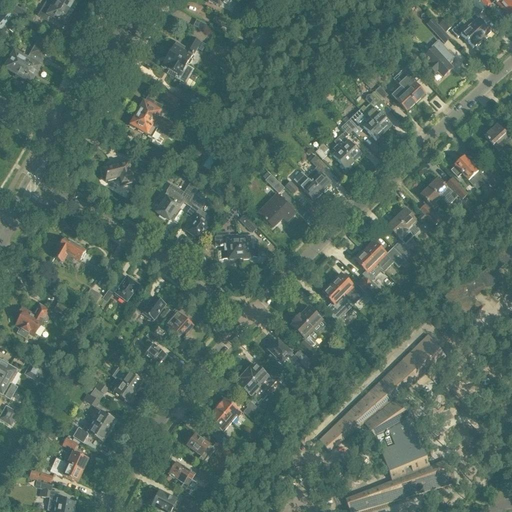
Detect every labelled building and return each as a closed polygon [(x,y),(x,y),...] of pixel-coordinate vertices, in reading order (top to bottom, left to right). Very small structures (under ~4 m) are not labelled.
[(71,12),(52,1),(50,0),(47,0),(41,11),(43,12),(40,17),(60,30),(64,24),(64,25),(71,12)] [(52,0),(52,1),(71,12),(78,0),(52,0)] [(481,13),(485,9),(476,0),(471,0),(469,2),(481,13)] [(491,5),(487,0),(479,0),(487,9),(491,5)] [(511,0),(496,0),(495,1),(504,13),(508,10),(511,14),(511,0)] [(238,2),(234,9),(241,13),(245,6),(238,2)] [(16,7),(11,16),(22,22),(23,19),(32,24),(35,18),(34,18),(36,15),(21,7),(20,9),(16,7)] [(271,21),(254,10),(252,14),(270,24),(271,21)] [(6,12),(0,18),(0,31),(13,17),(6,12)] [(295,17),(289,13),(285,18),(291,22),(295,17)] [(470,19),(465,23),(468,27),(481,41),(482,40),(484,42),(488,38),(486,37),(490,33),(486,28),(474,16),(472,13),(468,16),(470,19)] [(20,22),(13,18),(6,30),(13,34),(20,22)] [(439,25),(446,33),(452,27),(445,19),(439,25)] [(427,26),(431,30),(444,45),(450,40),(432,21),(427,26)] [(248,47),(251,49),(262,55),(275,33),(261,25),(248,47)] [(458,30),(456,32),(462,38),(472,49),(477,45),(478,47),(482,43),(481,42),(481,41),(468,27),(463,31),(460,28),(458,30)] [(26,60),(17,76),(30,83),(39,67),(38,67),(40,64),(41,64),(41,63),(43,61),(41,60),(47,49),(46,48),(45,48),(48,43),(40,38),(36,43),(26,60)] [(175,44),(168,56),(186,66),(197,49),(199,50),(202,52),(206,46),(200,42),(200,43),(192,39),(185,50),(175,44)] [(427,68),(428,69),(434,76),(437,73),(442,79),(452,70),(445,63),(447,60),(449,62),(453,59),(438,42),(431,49),(432,51),(423,59),(426,62),(427,64),(427,63),(430,66),(427,68)] [(206,47),(203,53),(208,56),(211,50),(206,47)] [(16,49),(5,69),(17,76),(26,60),(22,57),(24,54),(16,49)] [(231,60),(236,64),(240,57),(234,54),(231,60)] [(168,56),(161,67),(170,72),(169,74),(168,76),(180,83),(179,84),(184,87),(194,70),(186,66),(168,56)] [(402,90),(410,98),(415,104),(425,95),(414,85),(422,78),(409,65),(393,80),(401,88),(402,90)] [(388,96),(381,89),(380,88),(375,92),(384,100),(388,96)] [(392,97),(400,106),(406,113),(415,104),(410,98),(402,90),(401,88),(392,97)] [(199,111),(203,103),(182,91),(178,99),(199,111)] [(174,107),(178,100),(166,93),(162,100),(174,107)] [(364,107),(360,110),(367,118),(383,134),(391,127),(383,118),(386,116),(383,112),(387,108),(373,93),(371,96),(366,96),(365,100),(370,105),(365,109),(364,107)] [(141,108),(137,114),(155,125),(160,128),(168,132),(173,135),(178,127),(170,122),(168,124),(157,118),(160,112),(162,109),(163,107),(147,98),(144,103),(143,103),(143,104),(141,104),(139,106),(141,108)] [(345,124),(352,132),(356,136),(364,130),(375,142),(383,134),(367,118),(360,110),(349,121),(345,124)] [(137,114),(129,127),(136,131),(136,130),(152,139),(155,132),(165,137),(168,132),(160,128),(155,125),(137,114)] [(342,136),(334,144),(337,147),(353,163),(361,156),(345,139),(348,136),(352,132),(345,124),(345,125),(341,128),(341,129),(345,133),(342,136)] [(508,140),(506,137),(496,127),(484,138),(494,148),(498,153),(507,144),(511,149),(511,136),(509,139),(509,140),(508,140)] [(155,165),(161,153),(147,145),(140,156),(155,165)] [(315,153),(322,161),(326,157),(324,154),(328,150),(323,145),(318,149),(319,150),(315,153)] [(337,147),(329,154),(345,171),(353,163),(337,147)] [(316,169),(306,178),(322,194),(330,186),(327,183),(329,181),(324,176),(322,178),(321,176),(328,169),(316,157),(310,163),(316,169)] [(135,168),(145,175),(152,164),(151,164),(141,158),(135,168)] [(476,191),(480,187),(485,182),(492,189),(500,182),(485,166),(477,173),(464,158),(461,160),(460,160),(456,163),(456,165),(454,167),(455,168),(450,172),(457,179),(462,175),(474,188),(476,191)] [(121,183),(122,186),(135,183),(130,163),(129,163),(125,164),(117,166),(101,170),(102,173),(105,183),(111,181),(119,179),(120,182),(121,183)] [(294,181),(300,188),(303,191),(314,202),(322,194),(306,178),(302,174),(294,181)] [(279,195),(284,189),(271,176),(266,180),(265,181),(279,195)] [(285,187),(293,195),(298,190),(287,179),(284,183),(286,186),(285,187)] [(430,187),(429,188),(440,200),(448,208),(458,198),(462,201),(468,195),(452,179),(447,183),(446,182),(443,185),(438,180),(433,184),(432,183),(430,185),(430,187)] [(169,222),(182,202),(184,200),(189,203),(196,193),(201,185),(192,181),(184,193),(171,185),(166,192),(167,193),(162,200),(160,204),(162,205),(156,214),(163,218),(169,222)] [(427,204),(419,211),(423,215),(423,214),(427,219),(435,227),(441,221),(437,217),(437,216),(437,215),(438,215),(438,214),(438,213),(438,212),(438,211),(438,210),(438,209),(438,208),(437,208),(435,205),(440,200),(429,188),(428,189),(427,189),(424,191),(424,192),(420,197),(425,202),(427,204)] [(193,206),(186,215),(195,222),(187,233),(193,238),(197,241),(198,240),(208,226),(208,225),(202,221),(204,219),(206,215),(200,211),(208,201),(200,196),(194,206),(193,206)] [(286,223),(295,214),(277,196),(265,208),(266,210),(260,216),(273,228),(282,219),(286,223)] [(232,207),(227,204),(223,209),(229,213),(232,207)] [(239,221),(252,234),(258,228),(241,210),(238,213),(242,218),(239,221)] [(405,211),(396,219),(405,229),(406,230),(413,238),(419,232),(414,226),(417,224),(405,211)] [(423,215),(417,220),(421,224),(427,219),(423,214),(423,215)] [(396,219),(387,227),(396,236),(400,241),(399,243),(398,243),(397,245),(394,247),(394,248),(393,248),(393,249),(406,262),(410,266),(412,264),(408,260),(409,250),(405,246),(413,238),(406,230),(405,229),(396,219)] [(217,238),(216,238),(216,248),(220,248),(221,248),(221,253),(220,253),(217,253),(217,257),(218,261),(239,260),(238,248),(238,241),(238,237),(229,237),(228,234),(217,235),(217,238)] [(388,236),(385,235),(383,237),(391,246),(393,243),(391,238),(390,237),(389,236),(388,236)] [(247,240),(238,241),(238,248),(239,260),(256,259),(256,248),(256,245),(257,245),(257,242),(252,237),(247,238),(247,240)] [(85,253),(64,241),(60,248),(59,248),(58,250),(58,251),(53,260),(60,264),(61,264),(62,262),(63,262),(64,260),(71,263),(74,258),(80,261),(85,253)] [(511,241),(488,263),(491,267),(482,275),(477,269),(457,287),(457,286),(455,288),(444,298),(464,321),(465,320),(464,320),(479,307),(480,307),(470,295),(477,288),(482,293),(485,290),(487,292),(487,291),(502,278),(502,279),(502,278),(495,270),(499,266),(501,268),(505,265),(507,267),(507,266),(511,262),(511,241)] [(115,247),(108,244),(105,249),(112,252),(115,247)] [(368,248),(364,253),(376,266),(384,273),(393,264),(397,268),(398,269),(401,266),(405,270),(410,266),(406,262),(393,249),(385,256),(384,255),(378,248),(373,244),(371,245),(368,248)] [(359,255),(354,260),(355,261),(354,262),(365,273),(362,276),(364,278),(360,282),(369,291),(373,287),(370,284),(382,272),(384,274),(384,273),(376,266),(364,253),(360,256),(359,255)] [(331,285),(347,301),(353,306),(363,296),(354,287),(353,288),(340,276),(331,285)] [(115,295),(114,297),(125,305),(138,288),(136,286),(136,285),(132,282),(130,282),(126,280),(115,295)] [(360,282),(356,285),(365,295),(369,291),(360,282)] [(341,318),(353,306),(347,301),(331,285),(328,289),(327,288),(322,292),(323,293),(323,294),(322,295),(331,304),(324,311),(336,323),(341,319),(341,318)] [(99,305),(103,298),(101,297),(101,296),(90,290),(83,303),(95,310),(99,305)] [(103,298),(99,305),(103,309),(107,304),(113,295),(108,291),(104,298),(103,298)] [(74,305),(61,298),(54,311),(66,318),(74,305)] [(138,304),(127,318),(128,318),(134,323),(138,317),(140,315),(141,316),(146,320),(148,318),(153,322),(156,317),(164,307),(162,305),(163,303),(160,301),(158,302),(154,299),(148,306),(146,310),(138,304)] [(47,317),(46,316),(48,312),(39,307),(33,317),(21,310),(18,316),(21,318),(15,327),(20,330),(17,335),(26,339),(28,335),(33,338),(42,322),(43,323),(44,323),(46,323),(47,322),(48,321),(48,319),(48,318),(47,317)] [(161,317),(167,320),(172,312),(167,309),(161,317)] [(323,323),(308,309),(305,312),(304,311),(298,317),(312,331),(316,334),(320,330),(322,331),(326,326),(327,327),(328,325),(333,330),(337,326),(328,318),(323,323)] [(176,314),(165,326),(171,332),(169,334),(171,336),(169,337),(169,338),(169,339),(169,340),(169,341),(169,342),(170,342),(170,343),(171,343),(172,343),(173,343),(174,343),(175,343),(176,342),(177,341),(179,343),(192,328),(176,314)] [(305,341),(300,347),(298,349),(307,357),(313,351),(310,348),(311,347),(312,347),(314,347),(315,346),(316,345),(316,343),(315,343),(320,338),(316,334),(312,331),(298,317),(293,323),(294,324),(291,327),(305,341)] [(153,344),(157,339),(149,333),(146,337),(153,344)] [(271,355),(267,359),(269,361),(275,367),(283,374),(292,365),(293,365),(298,360),(292,355),(291,356),(277,342),(274,345),(271,345),(269,348),(269,351),(268,352),(271,355)] [(144,367),(148,363),(156,369),(158,367),(162,362),(165,357),(151,345),(143,355),(140,355),(137,359),(137,361),(144,367)] [(312,363),(299,351),(295,356),(301,362),(300,363),(306,370),(312,363)] [(113,362),(122,369),(126,363),(116,356),(113,362)] [(403,360),(341,421),(352,434),(364,425),(375,438),(391,482),(363,493),(370,511),(379,511),(453,487),(444,461),(429,467),(411,418),(395,399),(419,380),(403,360)] [(24,375),(37,383),(44,370),(31,363),(24,375)] [(0,379),(9,385),(16,373),(0,364),(0,379)] [(244,375),(260,390),(266,384),(267,385),(270,381),(254,366),(250,371),(249,370),(244,375)] [(123,370),(115,380),(119,383),(120,383),(121,384),(135,394),(137,393),(138,393),(140,389),(139,389),(143,384),(129,374),(127,372),(123,370)] [(46,384),(57,391),(63,381),(51,375),(46,384)] [(260,390),(244,375),(239,380),(241,381),(237,385),(257,404),(260,400),(262,402),(267,396),(260,390)] [(9,385),(0,379),(0,396),(8,401),(16,389),(9,385)] [(115,387),(111,393),(113,395),(128,405),(135,394),(121,384),(120,383),(119,383),(115,380),(111,385),(115,387)] [(91,393),(101,400),(104,396),(108,390),(98,383),(97,384),(96,382),(93,386),(92,386),(89,390),(92,392),(91,393)] [(306,385),(300,390),(304,394),(309,388),(306,385)] [(288,397),(296,405),(302,399),(294,391),(288,397)] [(100,402),(101,400),(91,393),(89,396),(87,395),(83,401),(95,409),(100,402)] [(215,407),(215,408),(215,409),(215,410),(216,410),(216,411),(231,424),(236,418),(238,419),(241,415),(224,401),(221,405),(221,404),(220,405),(220,404),(219,404),(218,404),(217,404),(216,404),(216,405),(215,405),(215,406),(215,407)] [(247,408),(254,415),(258,410),(251,404),(247,408)] [(2,414),(14,421),(18,415),(5,408),(2,414)] [(257,418),(254,415),(247,408),(243,413),(253,422),(257,418)] [(207,423),(207,424),(207,425),(208,426),(209,427),(210,427),(211,427),(212,427),(212,426),(213,426),(217,429),(223,434),(223,433),(231,424),(216,411),(207,421),(208,421),(207,421),(207,422),(207,423)] [(98,417),(94,424),(109,434),(110,432),(111,433),(114,429),(113,428),(116,422),(99,412),(96,417),(98,417)] [(0,421),(11,427),(14,421),(2,414),(0,416),(0,421)] [(49,425),(52,419),(45,415),(42,421),(49,425)] [(78,429),(72,438),(83,445),(88,436),(102,444),(109,434),(94,424),(89,421),(86,425),(87,425),(83,431),(78,429)] [(57,433),(47,427),(42,435),(52,441),(57,433)] [(217,429),(212,437),(230,450),(234,444),(223,435),(223,433),(223,434),(217,429)] [(188,445),(187,447),(195,453),(200,457),(200,458),(198,460),(204,464),(205,465),(216,450),(213,447),(212,449),(199,440),(195,436),(191,440),(190,440),(187,444),(188,445)] [(74,451),(78,444),(67,438),(62,447),(65,449),(66,447),(74,451)] [(217,443),(213,447),(216,450),(225,457),(229,452),(217,443)] [(88,460),(73,453),(70,458),(66,456),(63,463),(67,465),(83,472),(88,460)] [(240,459),(236,464),(241,468),(246,463),(240,459)] [(77,484),(83,472),(67,465),(63,463),(56,460),(50,473),(54,475),(54,476),(57,477),(57,476),(62,478),(62,477),(77,484)] [(169,474),(168,475),(183,485),(179,490),(189,496),(196,484),(192,481),(195,476),(175,464),(172,469),(170,470),(168,473),(169,474)] [(316,484),(322,487),(331,468),(324,465),(316,484)] [(38,482),(40,474),(32,471),(29,479),(38,482)] [(201,471),(197,477),(207,484),(211,477),(201,471)] [(51,484),(53,477),(41,474),(39,480),(51,484)] [(24,487),(26,481),(16,479),(15,485),(24,487)] [(40,490),(39,497),(50,499),(51,499),(52,493),(40,490)] [(50,499),(47,511),(49,511),(75,511),(76,509),(74,509),(75,504),(62,501),(58,500),(59,494),(52,493),(51,499),(50,499)] [(180,504),(159,493),(155,499),(154,498),(150,505),(152,506),(152,507),(162,511),(170,511),(172,509),(176,511),(180,504)] [(198,505),(185,499),(182,505),(195,511),(198,505)]
